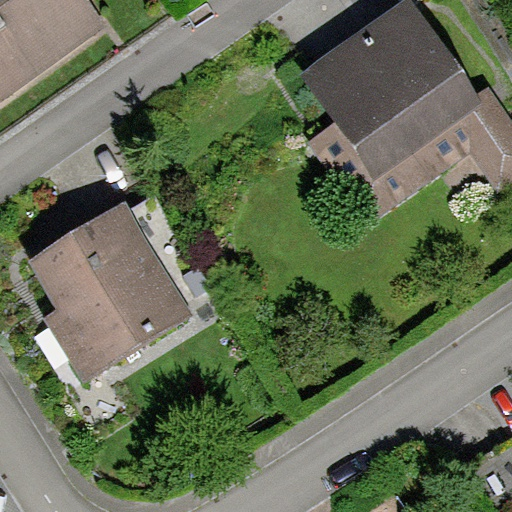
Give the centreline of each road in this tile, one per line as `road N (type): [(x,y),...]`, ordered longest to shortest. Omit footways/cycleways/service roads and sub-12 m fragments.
road 1 (residential): [(247,511),(511,338)]
road 2 (residential): [(0,173),(247,0)]
